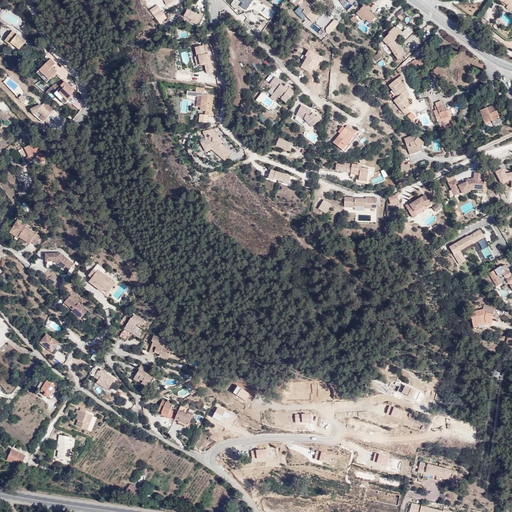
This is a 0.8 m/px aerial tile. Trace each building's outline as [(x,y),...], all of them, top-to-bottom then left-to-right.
[(233,0),(230,5),(239,11),(241,8),(245,11),(252,0),(233,0)] [(305,15),(315,24),(322,17),(319,14),(317,16),(310,10),(312,8),(307,3),(306,5),(303,2),(305,0),(304,0),(296,0),(292,4),(297,9),(300,5),(303,8),(302,9),(307,13),(305,15)] [(269,19),(274,12),(261,4),(260,7),(257,12),(269,19)] [(187,7),(183,17),(198,24),(203,14),(187,7)] [(356,15),(360,19),(362,16),(366,21),(369,24),(375,18),(363,7),(356,15)] [(160,9),(153,15),(160,23),(167,17),(160,9)] [(334,18),(324,30),(329,34),(339,22),(334,18)] [(395,58),(400,55),(393,44),(402,35),(394,28),(387,35),(388,37),(382,43),(388,49),(389,48),(395,58)] [(12,31),(4,39),(11,45),(17,50),(24,42),(12,31)] [(11,45),(4,39),(3,41),(9,47),(11,45)] [(200,61),(202,70),(212,67),(211,61),(209,62),(207,59),(204,50),(196,52),(199,61),(200,61)] [(300,68),(311,73),(316,63),(319,64),(322,58),(309,51),(300,68)] [(36,72),(47,82),(55,73),(63,81),(70,74),(58,62),(56,64),(50,57),(36,72)] [(418,60),(417,59),(411,64),(414,67),(420,62),(420,63),(424,59),(423,57),(418,60)] [(270,67),(272,62),(266,58),(263,63),(270,67)] [(451,76),(441,64),(434,70),(444,81),(451,76)] [(331,71),(328,97),(335,101),(338,72),(331,71)] [(408,98),(408,97),(406,94),(409,91),(406,87),(402,84),(405,82),(408,79),(405,76),(392,86),(402,97),(397,101),(409,115),(413,111),(410,108),(413,105),(408,98)] [(67,78),(53,92),(65,103),(73,94),(71,92),(76,87),(67,78)] [(271,89),(272,90),(275,86),(278,88),(272,97),(277,100),(278,98),(281,100),(282,98),(287,101),(293,92),(288,89),(287,91),(283,88),(280,85),(282,83),(274,78),(269,86),(272,88),(271,89)] [(19,98),(24,102),(29,96),(24,92),(19,98)] [(200,99),(205,100),(204,114),(209,115),(209,118),(216,119),(217,116),(215,115),(216,106),(215,106),(215,104),(216,103),(216,99),(207,99),(207,92),(199,92),(199,97),(195,96),(195,100),(200,101),(200,99)] [(422,102),(429,100),(431,99),(428,93),(426,93),(419,96),(422,102)] [(82,110),(88,103),(82,98),(80,100),(73,94),(69,100),(82,110)] [(47,113),(52,108),(42,99),(38,104),(47,113)] [(39,121),(47,113),(38,104),(37,103),(28,107),(30,112),(39,121)] [(305,119),(309,124),(311,122),(314,125),(322,118),(318,115),(316,116),(311,110),(301,105),(297,116),(305,119)] [(437,127),(438,127),(442,125),(449,123),(446,114),(446,115),(441,105),(436,106),(437,109),(434,110),(436,114),(438,113),(439,116),(435,118),(437,127)] [(489,108),(477,114),(484,126),(497,119),(494,113),(492,114),(489,108)] [(6,124),(9,119),(6,117),(5,118),(0,114),(0,122),(2,124),(4,122),(6,124)] [(347,129),(343,135),(336,144),(345,152),(358,134),(349,127),(347,129)] [(218,132),(208,135),(211,143),(209,144),(213,153),(216,151),(230,163),(236,156),(230,151),(229,151),(229,152),(225,149),(228,146),(226,143),(223,141),(218,139),(218,132)] [(278,137),(276,146),(291,150),(293,142),(278,137)] [(423,146),(415,137),(403,141),(407,156),(419,154),(418,151),(423,146)] [(22,152),(21,148),(17,149),(24,169),(30,166),(28,161),(36,159),(39,168),(45,166),(41,153),(35,155),(32,148),(22,152)] [(213,153),(211,155),(216,152),(229,164),(230,163),(216,151),(213,153)] [(371,181),(372,168),(364,167),(365,165),(348,163),(348,164),(340,163),(340,169),(347,170),(347,171),(354,172),(354,173),(359,174),(361,173),(363,174),(363,180),(371,181)] [(268,178),(288,184),(291,174),(270,169),(268,178)] [(511,175),(508,176),(505,171),(498,173),(505,189),(511,185),(511,175)] [(474,179),(472,180),(472,181),(469,182),(461,185),(458,179),(451,182),(453,188),(456,187),(459,194),(460,193),(463,192),(464,193),(475,189),(485,191),(487,181),(485,181),(485,174),(477,173),(476,180),(474,179)] [(398,191),(390,194),(392,199),(400,197),(398,191)] [(406,202),(410,209),(414,207),(415,208),(426,202),(428,204),(432,202),(426,192),(412,200),(411,199),(406,202)] [(379,197),(373,197),(373,198),(367,198),(356,198),(356,197),(346,197),(346,207),(356,207),(356,205),(367,205),(367,207),(379,207),(379,197)] [(328,214),(333,205),(326,201),(320,209),(328,214)] [(18,221),(11,230),(20,236),(19,237),(29,244),(30,243),(34,246),(40,237),(35,234),(35,235),(25,227),(26,226),(18,221)] [(20,236),(11,230),(10,232),(18,238),(19,237),(20,236)] [(474,239),(475,241),(482,237),(478,230),(474,232),(477,237),(474,239)] [(471,244),(475,241),(474,239),(477,237),(474,232),(467,236),(466,236),(447,247),(457,264),(463,260),(457,250),(470,243),(471,244)] [(484,238),(478,241),(482,249),(488,246),(484,238)] [(480,251),(486,262),(494,257),(487,247),(480,251)] [(71,267),(57,257),(42,259),(43,267),(51,266),(65,275),(71,267)] [(511,275),(509,270),(509,265),(505,264),(489,273),(497,286),(503,283),(499,277),(503,275),(511,290),(511,275)] [(106,296),(114,284),(96,272),(94,274),(91,272),(87,278),(90,280),(88,284),(106,296)] [(79,306),(70,298),(63,306),(63,307),(61,309),(67,314),(69,311),(81,321),(86,315),(78,308),(79,306)] [(487,326),(490,317),(481,314),(480,312),(469,314),(469,318),(467,318),(469,328),(474,327),(474,325),(480,324),(481,325),(482,324),(487,326)] [(147,322),(142,319),(141,320),(136,317),(134,320),(133,320),(122,338),(129,343),(133,337),(132,337),(133,334),(141,339),(143,335),(138,332),(140,329),(138,328),(140,324),(145,327),(147,322)] [(52,352),(59,342),(46,333),(39,343),(52,352)] [(155,355),(156,353),(157,350),(162,352),(161,355),(169,358),(171,353),(168,351),(169,349),(163,347),(164,344),(160,341),(161,339),(154,337),(152,341),(154,342),(149,353),(155,355)] [(54,355),(62,362),(66,357),(58,350),(54,355)] [(140,371),(136,377),(140,380),(143,382),(141,385),(146,389),(152,379),(147,375),(149,372),(140,366),(138,370),(140,371)] [(99,373),(97,377),(101,379),(100,382),(98,385),(107,390),(109,387),(112,389),(116,381),(105,374),(105,373),(102,371),(101,374),(99,373)] [(46,382),(42,380),(36,388),(40,391),(46,382)] [(54,393),(56,394),(59,388),(47,380),(46,382),(41,389),(46,392),(44,395),(49,398),(51,395),(52,396),(54,393)] [(157,412),(161,413),(167,416),(166,419),(170,421),(170,420),(173,413),(170,412),(172,406),(162,402),(157,412)] [(76,413),(78,414),(84,417),(82,422),(79,420),(76,426),(88,430),(93,416),(86,413),(80,411),(78,410),(76,413)] [(177,412),(176,414),(173,421),(177,423),(187,428),(191,419),(186,416),(177,412)] [(245,416),(240,412),(236,416),(240,421),(245,416)] [(59,450),(58,457),(69,459),(71,446),(73,446),(73,441),(69,441),(62,439),(59,439),(58,444),(60,444),(59,450)] [(20,467),(26,456),(12,448),(8,460),(15,463),(15,464),(20,467)] [(420,461),(417,473),(455,482),(458,470),(420,461)] [(60,472),(40,465),(39,469),(59,476),(60,472)] [(138,493),(136,492),(138,489),(131,484),(128,487),(125,493),(128,495),(128,496),(134,500),(136,496),(138,493)] [(144,489),(142,491),(151,497),(153,494),(144,489)] [(411,503),(409,511),(451,511),(452,511),(411,503)]
